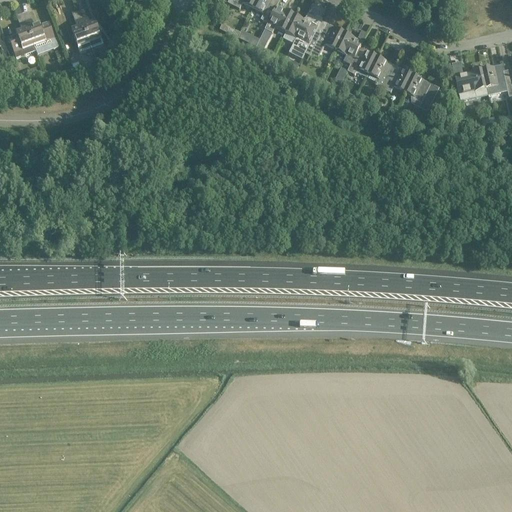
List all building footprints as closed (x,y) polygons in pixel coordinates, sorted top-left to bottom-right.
[(235,0),(232,7),(239,11),(242,4),(253,10),(257,0),(235,0)] [(275,0),(257,0),(253,10),(263,15),(260,21),(268,25),(277,8),(280,2),(275,0)] [(17,17),(22,15),(19,7),(14,9),(17,17)] [(277,8),(268,25),(264,31),(272,35),(275,29),(286,34),(294,17),(277,8)] [(84,10),(78,12),(92,50),(103,45),(95,23),(89,25),(84,10)] [(92,50),(78,12),(71,14),(77,29),(71,31),(80,54),(92,50)] [(49,24),(40,27),(40,25),(34,28),(28,13),(22,15),(36,52),(37,56),(58,48),(49,24)] [(16,34),(17,37),(8,40),(16,60),(36,52),(22,15),(17,17),(16,17),(22,32),(16,34)] [(296,39),(288,54),(301,61),(305,55),(314,36),(321,23),(307,15),(304,22),(294,17),(286,34),(296,39)] [(314,36),(305,55),(318,61),(325,46),(336,52),(344,35),(321,23),(314,36)] [(229,29),(222,25),(219,31),(227,34),(229,29)] [(271,35),(263,31),(261,34),(263,35),(261,39),(267,42),(271,35)] [(362,43),(366,35),(361,33),(357,41),(344,35),(336,52),(346,57),(343,63),(350,67),(359,50),(362,44),(362,43)] [(359,50),(350,67),(347,73),(355,76),(358,70),(368,76),(377,59),(359,50)] [(289,58),(284,69),(294,74),(297,69),(299,64),(289,58)] [(395,68),(377,59),(368,76),(379,81),(376,87),(383,91),(395,68)] [(452,63),(454,73),(460,72),(458,61),(452,63)] [(414,74),(414,71),(413,69),(408,67),(406,67),(404,69),(403,72),(395,68),(383,91),(391,94),(394,88),(404,94),(413,77),(414,74)] [(507,92),(503,73),(502,67),(482,71),(488,96),(507,92)] [(300,80),(304,72),(297,69),(294,74),(293,77),(294,77),(300,80)] [(346,72),(342,70),(338,79),(342,81),(346,72)] [(460,103),(468,101),(488,96),(482,71),(455,77),(459,95),(460,103)] [(511,71),(503,73),(507,92),(507,93),(509,99),(511,97),(511,71)] [(427,113),(428,111),(439,90),(413,77),(404,94),(410,97),(411,104),(410,104),(419,108),(427,113)] [(395,112),(392,119),(403,125),(406,118),(395,112)]
